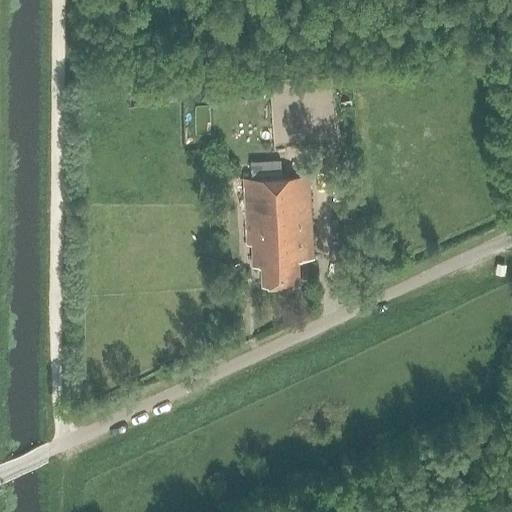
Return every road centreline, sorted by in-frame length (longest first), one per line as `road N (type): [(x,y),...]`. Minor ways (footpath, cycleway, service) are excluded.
road 1 (unclassified): [(511,243),(50,452)]
road 2 (track): [(62,447),(55,390),(56,0)]
